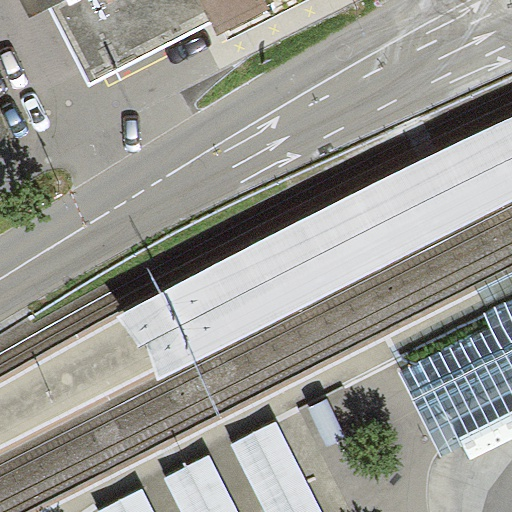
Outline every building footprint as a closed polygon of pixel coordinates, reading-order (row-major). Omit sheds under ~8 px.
[(48,0),(88,79),(209,13),(202,0),(20,0),(25,9),(42,0),(48,0)] [(202,0),(209,13),(217,28),(271,0),(202,0)] [(0,105),(0,161),(22,152),(0,105)] [(261,234),(116,311),(142,342),(153,375),(511,194),(511,113),(430,150),(261,234)] [(511,309),(397,367),(441,452),(511,416),(511,309)] [(328,511),(284,418),(237,440),(271,511),(328,511)] [(243,511),(223,453),(174,469),(188,511),(243,511)] [(105,511),(160,511),(149,487),(103,508),(105,511)]
